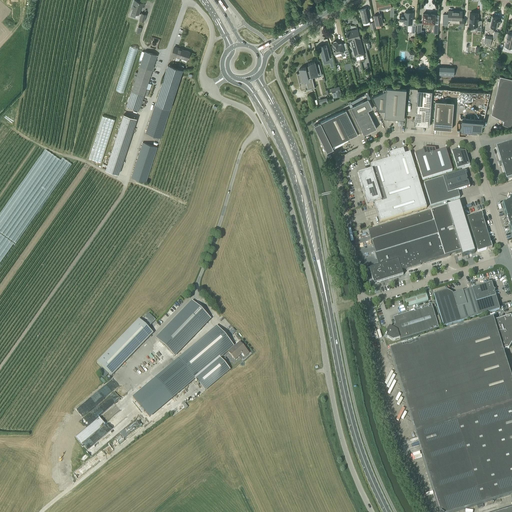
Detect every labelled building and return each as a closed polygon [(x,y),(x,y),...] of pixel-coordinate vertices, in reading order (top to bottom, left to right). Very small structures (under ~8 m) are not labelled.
[(144,21),(146,15),(142,13),(141,15),(139,14),(141,7),(142,8),(144,3),(135,0),(132,8),(133,8),(132,12),(137,13),(135,17),(140,19),(140,20),(144,21)] [(378,10),(391,7),(389,0),(383,0),(383,1),(376,2),(378,10)] [(369,21),(366,8),(359,10),(362,22),(369,21)] [(443,14),(442,24),(447,25),(448,20),(459,20),(459,25),(464,25),(464,19),(461,18),(462,11),(448,10),(448,14),(443,14)] [(412,23),(412,13),(404,12),(404,15),(400,15),(399,20),(404,20),(404,23),(412,23)] [(478,13),(469,12),(468,26),(476,27),(476,30),(481,31),(481,21),(478,20),(478,16),(478,13)] [(434,23),(435,14),(423,13),(422,22),(434,23)] [(381,14),(374,15),(376,26),(383,24),(381,14)] [(500,21),(499,21),(499,18),(499,17),(492,15),(490,22),(487,21),(485,30),(491,31),(492,27),(496,28),(497,24),(500,25),(500,21)] [(355,56),(363,54),(360,43),(359,39),(360,38),(357,29),(353,30),(351,30),(350,31),(346,32),(348,41),(352,40),(353,45),(352,45),(355,56)] [(501,32),(494,31),(493,37),(497,38),(496,41),(499,42),(501,32)] [(342,56),(349,55),(346,42),(342,43),(341,41),(337,42),(337,41),(336,42),(336,41),(333,41),(333,42),(332,43),(331,44),(334,54),(340,52),(342,56)] [(322,60),(329,58),(326,44),(319,46),(322,60)] [(174,47),(171,56),(175,58),(176,56),(187,60),(190,52),(178,48),(178,49),(174,47)] [(126,107),(139,111),(157,55),(145,51),(138,73),(136,72),(135,74),(137,75),(126,107)] [(297,72),(296,73),(299,84),(300,84),(299,83),(303,82),(302,80),(308,79),(309,81),(306,82),(307,89),(306,89),(306,90),(316,87),(314,87),(311,75),(317,73),(317,75),(321,74),(321,75),(322,75),(319,64),(318,64),(319,65),(316,66),(315,62),(308,63),(309,68),(306,69),(306,67),(299,69),(300,73),(297,74),(297,72)] [(168,65),(155,104),(146,133),(160,138),(183,69),(168,65)] [(454,68),(439,67),(439,76),(454,76),(454,68)] [(503,120),(502,123),(509,126),(511,125),(511,78),(500,76),(491,114),(503,120)] [(404,119),(406,90),(386,88),(386,90),(372,97),(378,110),(384,110),(384,118),(404,119)] [(431,105),(432,91),(417,90),(415,125),(429,126),(431,105)] [(364,135),(376,129),(376,128),(368,110),(372,108),(368,99),(350,107),(364,135)] [(451,130),(453,102),(435,101),(433,128),(451,130)] [(320,122),(314,125),(319,136),(327,151),(329,150),(328,148),(342,141),(343,143),(343,142),(348,140),(348,141),(348,140),(348,138),(357,133),(358,133),(346,109),(320,122)] [(137,118),(124,114),(106,170),(119,174),(137,118)] [(461,119),(461,130),(476,131),(477,129),(481,130),(483,121),(461,119)] [(143,142),(131,178),(146,182),(157,147),(143,142)] [(511,142),(496,147),(500,162),(498,162),(500,166),(501,166),(502,167),(506,180),(511,178),(511,142)] [(422,181),(452,171),(445,150),(436,153),(435,150),(423,149),(422,152),(414,154),(422,181)] [(379,223),(426,209),(418,180),(410,154),(405,156),(403,150),(389,155),(391,160),(370,166),(372,172),(358,176),(367,207),(374,205),(379,223)] [(457,170),(469,166),(465,152),(455,151),(451,152),(457,170)] [(467,184),(469,181),(465,179),(463,172),(424,184),(431,207),(460,199),(457,190),(468,187),(467,184)] [(511,235),(511,198),(510,198),(509,202),(502,204),(511,235)] [(435,211),(431,213),(368,232),(374,252),(376,258),(379,266),(369,269),(373,281),(372,282),(373,286),(377,285),(377,284),(403,276),(401,271),(440,259),(461,253),(462,257),(475,253),(460,204),(435,211)] [(491,244),(486,229),(482,218),(483,217),(481,213),(467,218),(478,253),(486,250),(492,248),(491,244)] [(491,283),(453,295),(452,294),(447,291),(433,295),(443,327),(499,310),(491,283)] [(181,349),(210,319),(192,302),(166,329),(164,333),(181,349)] [(395,324),(395,325),(393,329),(389,327),(384,336),(393,341),(399,339),(400,341),(439,329),(432,306),(393,318),(395,324)] [(493,319),(390,350),(416,437),(421,451),(439,511),(456,511),(511,494),(511,381),(504,355),(503,351),(508,349),(511,343),(511,321),(510,317),(506,318),(494,322),(493,319)] [(139,319),(96,361),(110,375),(153,333),(139,319)] [(235,349),(233,347),(233,346),(217,327),(178,360),(205,391),(229,370),(219,358),(227,351),(235,360),(242,354),(245,357),(249,353),(241,344),(235,349)] [(152,415),(174,397),(157,377),(136,395),(152,415)]
